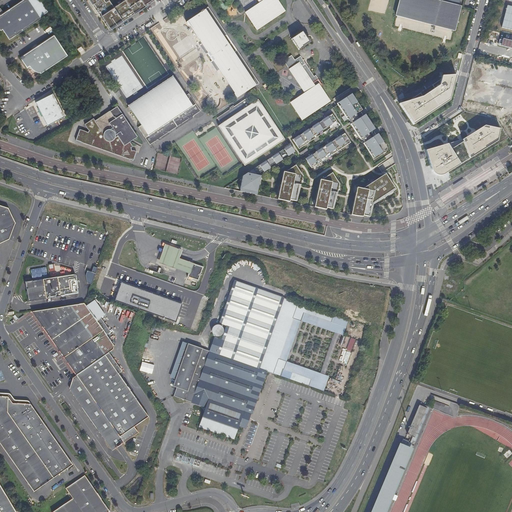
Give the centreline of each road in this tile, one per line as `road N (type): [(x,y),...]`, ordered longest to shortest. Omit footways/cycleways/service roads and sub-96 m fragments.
road 1 (primary): [(410,241),(371,247),(308,238),(0,161)]
road 2 (primary): [(43,186),(337,261)]
road 3 (primary): [(409,275),(378,393),(326,502)]
road 4 (unclassified): [(134,511),(0,329)]
road 5 (primary): [(336,511),(378,440),(410,354)]
road 6 (residential): [(482,0),(455,108),(407,136)]
road 7 (unclassified): [(379,94),(404,168),(410,241)]
road 8 (unclassified): [(0,312),(43,186)]
